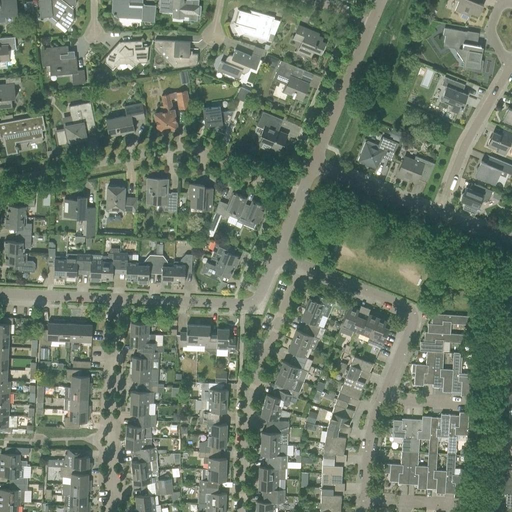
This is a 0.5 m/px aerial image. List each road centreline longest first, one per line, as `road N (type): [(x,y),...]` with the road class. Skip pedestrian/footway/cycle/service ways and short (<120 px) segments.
road 1 (residential): [(301,193),(187,146),(0,182)]
road 2 (residential): [(241,511),(246,405),(304,266)]
road 3 (residential): [(114,511),(107,440),(115,298)]
road 4 (residential): [(384,395),(411,324),(405,309),(304,266)]
road 5 (residential): [(115,298),(242,305),(256,296),(275,253)]
road 6 (residential): [(504,70),(429,211)]
road 7 (residential): [(312,165),(369,24)]
road 8 (residential): [(429,211),(312,165)]
